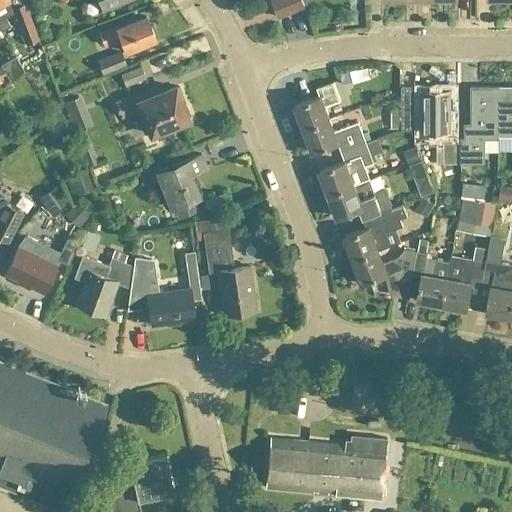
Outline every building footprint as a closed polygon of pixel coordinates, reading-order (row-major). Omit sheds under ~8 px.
[(4,18),(12,14),(14,13),(12,9),(8,2),(9,1),(8,0),(0,0),(0,33),(9,28),(4,18)] [(96,0),(102,12),(132,0),(96,0)] [(303,5),(316,0),(270,0),(278,20),(305,9),(303,5)] [(24,4),(12,9),(14,13),(12,14),(25,46),(38,41),(24,4)] [(120,40),(125,53),(155,41),(146,18),(117,30),(116,28),(98,35),(103,47),(120,40)] [(42,41),(30,45),(36,64),(48,60),(42,41)] [(125,67),(120,53),(97,62),(103,76),(125,67)] [(142,68),(122,76),(126,88),(146,80),(142,68)] [(295,106),(304,130),(329,120),(324,109),(340,103),(333,84),(316,90),(319,97),(295,106)] [(164,93),(161,85),(115,104),(121,118),(141,110),(151,136),(156,134),(158,140),(171,134),(169,129),(187,121),(179,101),(182,100),(178,88),(174,89),(164,93)] [(511,88),(498,89),(498,137),(511,137),(511,136),(511,88)] [(400,132),(411,132),(411,89),(400,89),(400,132)] [(460,140),(461,164),(483,164),(483,153),(483,140),(492,140),(498,140),(498,137),(498,89),(471,89),(471,115),(469,115),(469,118),(471,118),(471,126),(464,126),(464,140),(460,140)] [(450,93),(422,93),(422,136),(449,135),(449,131),(450,131),(450,93)] [(400,131),(400,107),(388,107),(388,131),(400,131)] [(337,144),(341,153),(365,144),(358,124),(334,133),(329,120),(304,130),(312,153),(337,144)] [(460,140),(443,140),(444,149),(437,149),(437,165),(461,164),(460,140)] [(373,164),(365,144),(341,153),(344,163),(319,172),(328,196),(353,186),(349,173),(373,164)] [(170,209),(174,208),(177,216),(181,218),(194,213),(196,209),(192,201),(199,198),(190,175),(206,169),(201,156),(156,173),(170,209)] [(86,174),(65,181),(70,196),(76,195),(76,196),(92,191),(86,174)] [(362,210),(365,219),(392,209),(385,189),(374,193),(369,180),(353,186),(328,196),(337,219),(362,210)] [(56,188),(39,201),(51,216),(68,204),(56,188)] [(20,214),(5,206),(9,199),(0,194),(0,239),(5,243),(20,214)] [(463,199),(458,220),(492,226),(496,205),(463,199)] [(91,215),(77,203),(64,217),(78,229),(91,215)] [(402,205),(392,209),(365,219),(369,229),(344,238),(353,261),(378,252),(386,249),(381,236),(399,229),(397,222),(407,218),(402,205)] [(217,272),(234,270),(228,230),(202,233),(208,275),(217,273),(217,272)] [(17,248),(4,275),(44,294),(59,262),(56,261),(60,254),(25,238),(17,248)] [(485,265),(481,287),(490,289),(486,312),(486,314),(511,318),(511,310),(511,269),(507,269),(508,266),(500,264),(505,241),(490,238),(485,262),(485,265)] [(68,267),(78,245),(66,240),(60,254),(56,261),(59,262),(68,267)] [(130,266),(124,264),(126,257),(113,252),(108,267),(82,257),(73,279),(84,283),(75,306),(104,317),(116,284),(126,285),(126,288),(127,288),(130,266)] [(378,252),(353,261),(361,285),(384,276),(411,281),(411,276),(415,253),(405,252),(397,259),(383,265),(378,252)] [(442,306),(449,264),(426,260),(427,255),(415,253),(411,276),(421,278),(417,302),(442,306)] [(485,265),(450,259),(449,264),(442,306),(466,311),(471,285),(481,287),(485,265)] [(150,327),(194,320),(190,290),(158,295),(154,264),(134,262),(130,289),(145,291),(150,327)] [(249,268),(234,270),(217,272),(217,273),(223,316),(255,311),(249,268)] [(0,493),(4,493),(7,511),(22,511),(49,506),(60,511),(102,405),(0,363),(0,493)] [(362,415),(375,396),(366,377),(344,375),(332,393),(340,413),(362,415)] [(497,418),(499,405),(452,397),(450,410),(497,418)] [(445,418),(448,405),(424,400),(421,413),(445,418)] [(344,446),(327,444),(322,495),(380,500),(386,440),(350,436),(350,442),(345,441),(344,446)] [(265,489),(322,495),(327,444),(270,439),(265,489)] [(103,480),(109,511),(139,511),(138,501),(173,494),(165,455),(114,465),(116,477),(103,480)]
